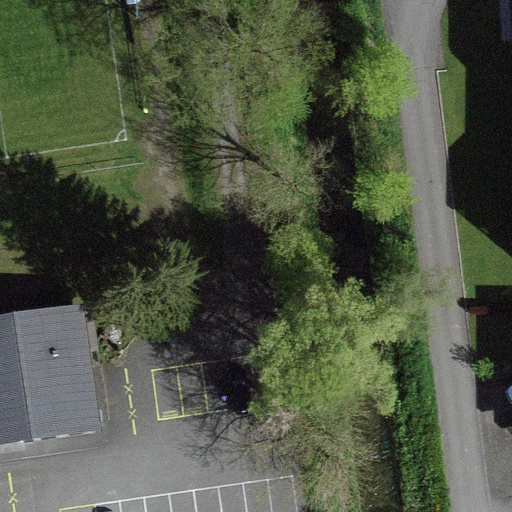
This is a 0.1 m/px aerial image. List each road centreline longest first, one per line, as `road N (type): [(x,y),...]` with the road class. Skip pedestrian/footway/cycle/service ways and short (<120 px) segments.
road 1 (track): [(307,511),(228,0)]
road 2 (residential): [(470,511),(399,0)]
